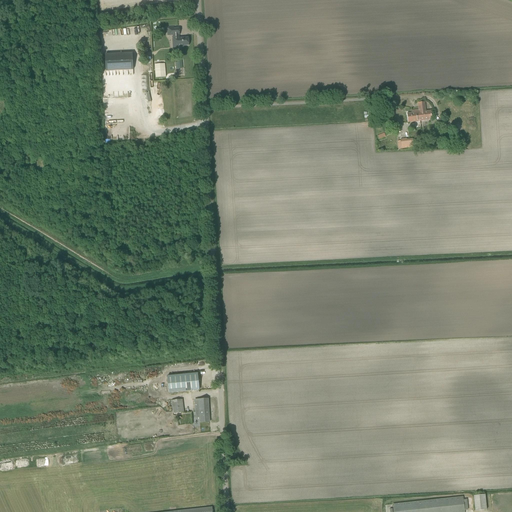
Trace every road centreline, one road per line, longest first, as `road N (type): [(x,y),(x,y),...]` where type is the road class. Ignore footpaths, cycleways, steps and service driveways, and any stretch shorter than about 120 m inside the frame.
road 1 (unclassified): [(227,511),(197,0)]
road 2 (track): [(213,278),(115,289),(0,219)]
road 3 (track): [(0,380),(217,352)]
